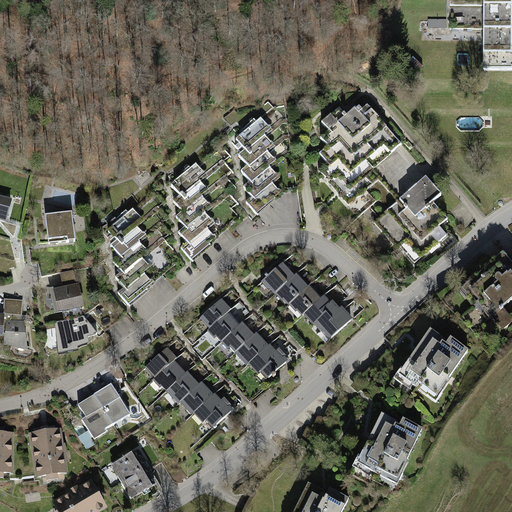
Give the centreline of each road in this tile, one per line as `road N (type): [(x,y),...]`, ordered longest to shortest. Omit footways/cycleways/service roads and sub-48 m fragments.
road 1 (residential): [(398,312),(313,241),(267,239),(81,375),(0,404)]
road 2 (residential): [(398,312),(251,448),(157,511)]
road 3 (residential): [(511,215),(398,312)]
